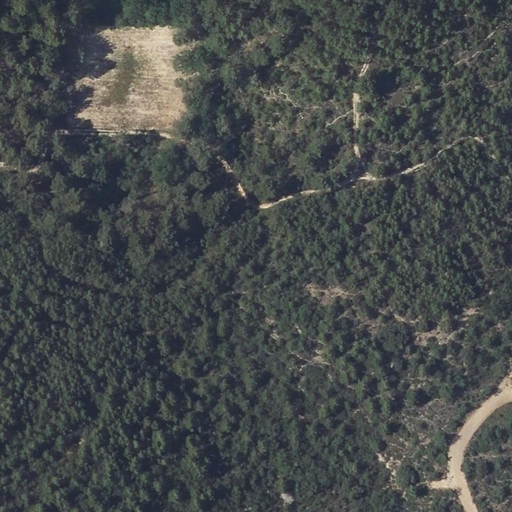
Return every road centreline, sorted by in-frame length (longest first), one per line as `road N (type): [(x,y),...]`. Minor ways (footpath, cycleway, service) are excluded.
road 1 (track): [(511,184),(495,154),(463,138),(390,175),(260,202),(224,152),(207,143),(60,131),(40,167),(0,166)]
road 2 (track): [(361,176),(359,84),(393,0)]
road 3 (track): [(476,511),(456,454),(488,405),(511,393)]
